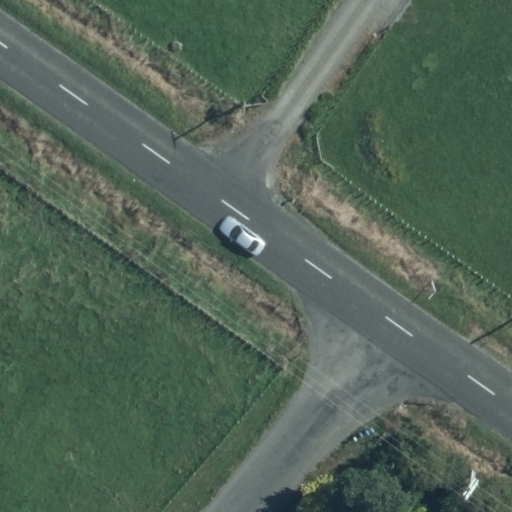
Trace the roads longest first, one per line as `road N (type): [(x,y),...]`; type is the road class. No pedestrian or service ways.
road 1 (tertiary): [(0,49),(389,326)]
road 2 (residential): [(389,326),(239,511)]
road 3 (tertiary): [(389,326),(511,412)]
